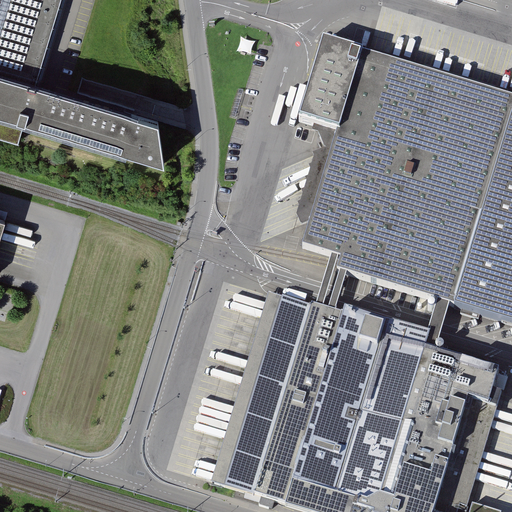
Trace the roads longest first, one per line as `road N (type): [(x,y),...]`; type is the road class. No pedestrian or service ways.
road 1 (unclassified): [(124,469),(208,181),(191,0)]
road 2 (unclassified): [(0,441),(83,468),(124,469)]
